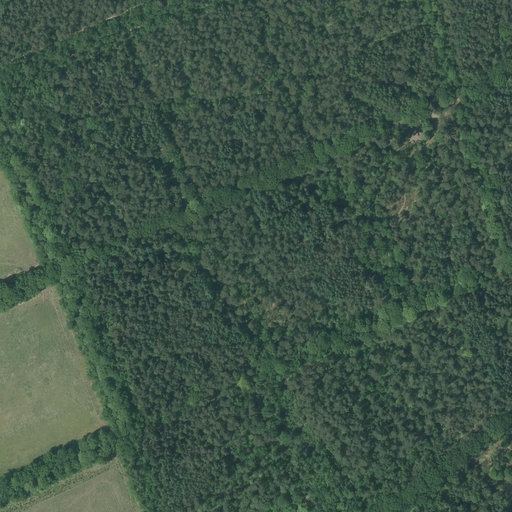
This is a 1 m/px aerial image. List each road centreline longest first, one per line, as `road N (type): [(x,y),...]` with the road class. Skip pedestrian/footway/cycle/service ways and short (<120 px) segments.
road 1 (track): [(0,115),(126,429)]
road 2 (track): [(320,151),(60,267)]
road 3 (track): [(126,429),(355,325)]
road 4 (unknown): [(197,0),(0,87)]
road 5 (track): [(453,90),(502,258)]
road 6 (track): [(355,325),(502,258)]
road 7 (track): [(453,90),(320,151)]
road 8 (track): [(0,485),(126,429)]
